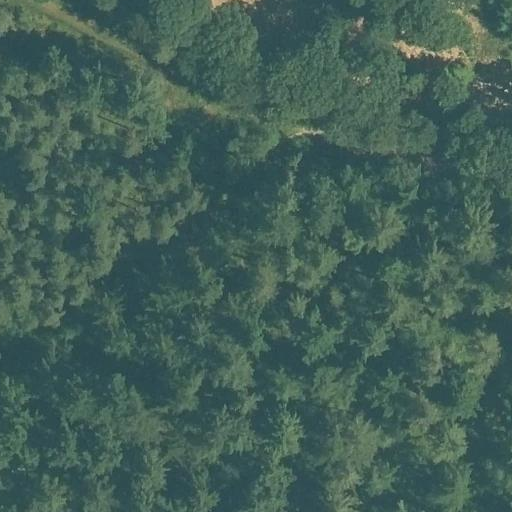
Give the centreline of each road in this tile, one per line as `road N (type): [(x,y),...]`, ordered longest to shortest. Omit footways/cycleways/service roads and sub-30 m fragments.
road 1 (track): [(511,160),(259,88),(87,0)]
road 2 (track): [(197,56),(216,150),(0,334)]
